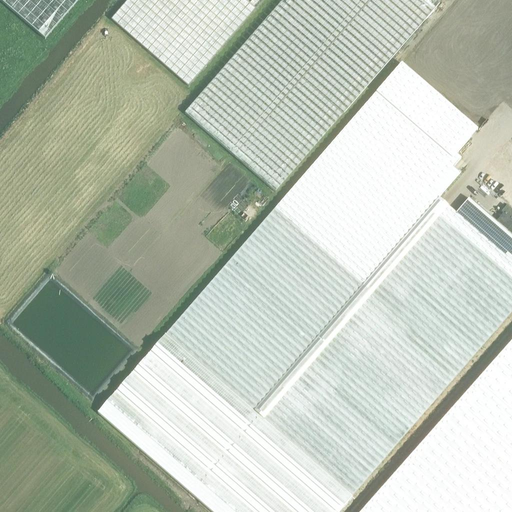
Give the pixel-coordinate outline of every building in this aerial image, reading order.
[(0,0),(0,2),(44,40),(78,0),(0,0)] [(127,0),(110,20),(187,88),(264,0),(127,0)] [(206,89),(185,114),(234,156),(276,193),(358,98),(414,33),(439,5),(438,0),(283,0),(261,26),(206,89)] [(401,64),(350,123),(166,335),(97,414),(210,511),(338,511),(351,497),(408,432),(416,424),(458,375),(511,313),(511,211),(507,207),(494,221),(468,199),(455,214),(440,200),(468,167),(455,155),(477,130),(401,64)] [(511,511),(511,339),(430,432),(359,511),(511,511)]
